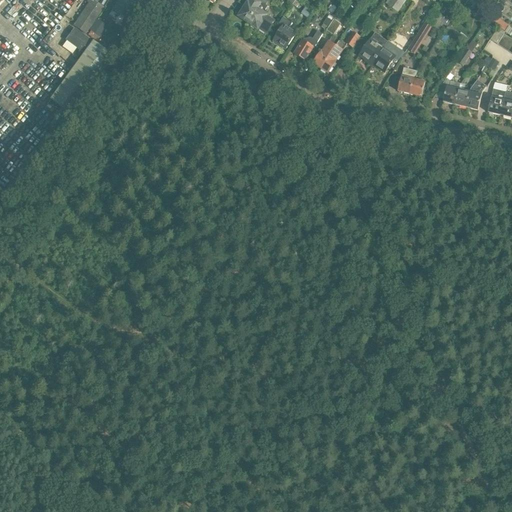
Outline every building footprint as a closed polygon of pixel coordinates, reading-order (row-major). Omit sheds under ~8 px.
[(88,3),(73,27),(86,35),(104,8),(108,0),(89,0),(87,3),(88,3)] [(129,21),(141,4),(135,0),(118,0),(112,10),(129,21)] [(241,14),(239,17),(241,18),(241,20),(244,22),(245,21),(248,23),(257,10),(259,7),(261,4),(263,0),(250,0),(250,1),(248,4),(241,14)] [(257,10),(248,23),(252,25),(251,27),(255,29),(256,28),(258,29),(260,30),(266,34),(274,22),(266,17),(266,16),(265,15),(263,14),(268,6),(266,5),(267,5),(269,2),(265,0),(263,0),(261,4),(259,7),(257,10)] [(406,1),(403,0),(391,0),(387,6),(398,13),(406,1)] [(426,23),(443,34),(450,22),(434,12),(426,23)] [(91,32),(88,36),(96,41),(99,37),(100,38),(109,25),(98,18),(89,31),(91,32)] [(327,19),(323,25),(328,28),(332,22),(327,19)] [(327,31),(326,31),(333,36),(341,25),(334,20),(332,22),(328,28),(327,31)] [(286,50),(297,33),(290,28),(292,24),(287,21),(273,42),(286,50)] [(354,31),(360,35),(365,28),(359,24),(354,31)] [(410,47),(407,51),(415,55),(432,28),(424,24),(410,47)] [(465,38),(451,28),(446,34),(461,44),(465,38)] [(75,29),(66,42),(82,54),(91,42),(75,29)] [(315,47),(322,35),(318,33),(313,40),(311,39),(304,40),(295,55),(305,61),(313,48),(315,47)] [(353,33),(345,44),(353,49),(360,38),(353,33)] [(387,42),(380,38),(380,37),(375,34),(371,40),(359,57),(366,61),(365,62),(371,66),(385,45),(387,42)] [(502,49),(509,38),(504,35),(497,45),(502,49)] [(320,70),(339,42),(332,37),(322,52),(313,65),(320,70)] [(507,52),(511,44),(511,40),(509,38),(502,49),(507,52)] [(472,41),(466,50),(472,53),(477,45),(472,41)] [(55,110),(58,106),(71,116),(114,57),(93,42),(50,100),(51,101),(48,105),(55,110)] [(339,42),(320,70),(328,75),(336,62),(346,47),(339,42)] [(394,71),(404,56),(407,51),(410,47),(405,44),(396,57),(383,49),(386,45),(385,45),(371,66),(378,70),(385,74),(389,67),(394,71)] [(430,67),(442,48),(437,45),(428,59),(426,58),(423,63),(430,67)] [(466,50),(466,49),(457,63),(463,67),(472,53),(466,50)] [(487,57),(483,63),(487,66),(491,59),(487,57)] [(493,60),(487,68),(495,73),(497,69),(496,68),(499,64),(493,60)] [(415,80),(417,72),(404,69),(402,77),(401,77),(398,92),(409,95),(413,80),(415,80)] [(459,91),(461,85),(459,85),(459,84),(450,82),(446,79),(438,92),(445,93),(443,103),(455,106),(458,91),(459,91)] [(425,83),(415,80),(413,80),(409,95),(421,98),(425,83)] [(482,96),(483,93),(487,88),(477,81),(471,89),(470,93),(469,93),(466,108),(478,111),(482,96)] [(488,113),(499,116),(503,101),(504,99),(505,93),(506,93),(510,87),(495,83),(493,90),(488,113)] [(469,93),(459,91),(458,91),(455,106),(466,108),(469,93)] [(504,117),(511,119),(511,115),(511,94),(506,93),(505,93),(504,99),(503,101),(499,116),(504,117)]
